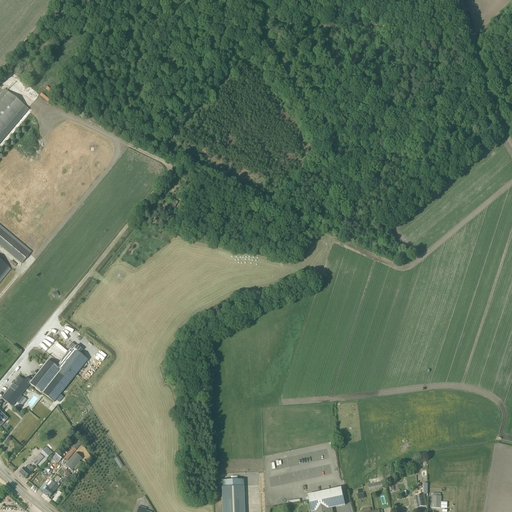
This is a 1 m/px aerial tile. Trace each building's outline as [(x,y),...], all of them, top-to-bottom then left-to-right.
[(0,134),(24,106),(8,92),(5,96),(2,93),(0,94),(0,134)] [(30,254),(0,229),(0,244),(22,264),(30,254)] [(0,277),(8,267),(0,259),(0,277)] [(61,365),(58,369),(48,360),(31,381),(29,384),(30,384),(41,393),(54,403),(88,360),(74,349),(71,353),(69,351),(59,363),(61,365)] [(12,406),(30,384),(29,384),(31,381),(27,377),(23,381),(21,379),(21,378),(18,376),(15,380),(17,382),(14,385),(13,384),(2,398),(12,406)] [(74,446),(64,458),(67,461),(78,447),(80,448),(82,444),(83,444),(81,443),(77,439),(73,445),(74,446)] [(46,447),(40,453),(46,459),(52,453),(46,447)] [(75,453),(65,466),(72,471),(82,458),(75,453)] [(44,458),(40,454),(32,462),(36,466),(44,458)] [(56,455),(52,460),(57,464),(61,459),(56,455)] [(118,457),(114,459),(119,468),(123,466),(118,457)] [(19,473),(25,479),(30,474),(30,473),(33,470),(29,466),(26,469),(24,468),(19,473)] [(384,481),(368,485),(369,491),(385,488),(384,481)] [(49,498),(53,493),(53,492),(58,487),(52,482),(47,488),(43,493),(49,498)] [(221,487),(222,511),(244,511),(244,486),(221,487)] [(308,495),(311,511),(333,511),(332,508),(345,505),(341,488),(308,495)] [(59,491),(52,501),(55,503),(62,494),(59,491)] [(431,504),(431,508),(441,509),(441,496),(440,496),(441,493),(433,493),(433,504),(431,504)] [(416,496),(418,507),(425,506),(422,495),(416,496)]
